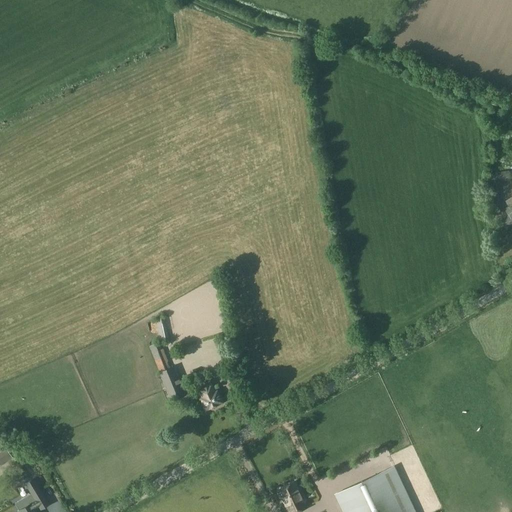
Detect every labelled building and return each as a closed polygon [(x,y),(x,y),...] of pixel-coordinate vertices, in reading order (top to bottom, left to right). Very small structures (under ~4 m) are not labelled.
[(490,183),(509,180),(508,171),(488,174),(490,183)] [(497,185),(487,185),(489,209),(499,208),(497,185)] [(507,227),(511,224),(511,197),(506,201),(509,207),(505,209),(508,215),(503,217),(507,227)] [(160,341),(169,340),(164,317),(156,319),(160,341)] [(156,321),(149,322),(151,337),(158,336),(156,321)] [(170,369),(159,343),(150,346),(173,401),(186,395),(174,367),(170,369)] [(192,377),(195,385),(204,381),(201,373),(192,377)] [(215,391),(210,380),(197,386),(199,390),(198,390),(201,397),(199,398),(205,411),(224,403),(218,390),(215,391)] [(0,465),(11,458),(4,448),(0,450),(0,465)] [(278,469),(288,459),(282,453),(272,463),(278,469)] [(337,493),(346,511),(413,511),(392,467),(337,493)] [(35,511),(34,509),(38,506),(39,509),(48,504),(34,478),(25,483),(31,494),(15,502),(19,510),(18,511),(35,511)] [(295,482),(279,490),(279,491),(278,491),(278,493),(280,498),(282,498),(283,498),(289,511),(297,509),(298,511),(308,506),(300,488),(298,489),(295,482)]
